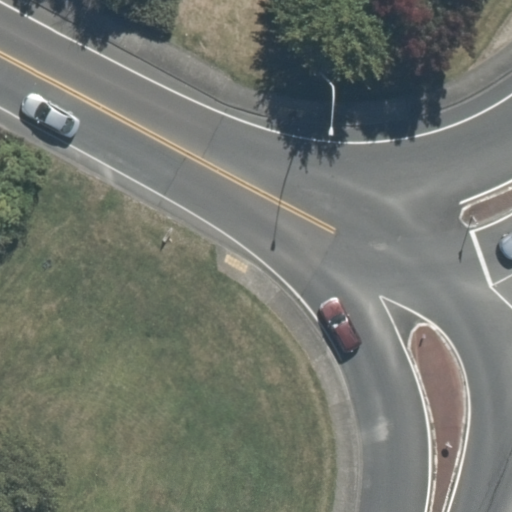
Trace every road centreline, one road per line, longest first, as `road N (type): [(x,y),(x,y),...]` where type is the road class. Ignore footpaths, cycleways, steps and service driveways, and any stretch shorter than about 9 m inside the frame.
road 1 (secondary): [(272,199),(0,52)]
road 2 (secondary): [(394,511),(401,469),(395,415),(328,278)]
road 3 (tertiary): [(272,199),(374,199),(511,152)]
road 4 (secondary): [(272,199),(421,264),(432,278)]
road 5 (secondary): [(432,278),(472,325),(511,411)]
